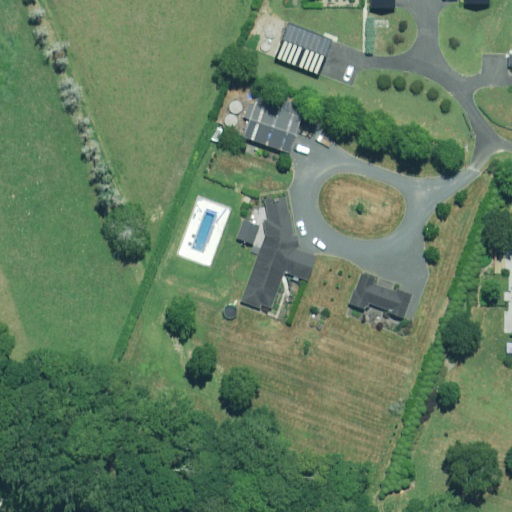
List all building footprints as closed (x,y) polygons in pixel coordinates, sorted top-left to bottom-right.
[(368,0),(368,12),(393,13),(393,0),(463,0),(463,7),(486,9),(486,0),(368,0)] [(333,40),(291,24),(277,59),(320,75),(333,40)] [(291,154),(302,120),(254,104),(243,138),(291,154)] [(269,219),(264,220),(266,236),(240,303),(262,311),(263,307),(272,310),(286,272),(309,281),(318,257),(295,248),(288,199),(266,202),(269,219)] [(364,272),(355,293),(351,304),(367,311),(369,305),(404,318),(408,309),(412,299),(370,282),(373,275),(364,272)]
